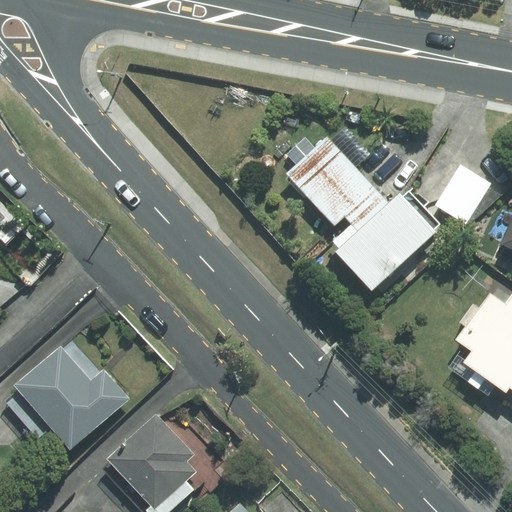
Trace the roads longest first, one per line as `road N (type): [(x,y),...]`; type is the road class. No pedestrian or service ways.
road 1 (secondary): [(44,78),(439,511)]
road 2 (secondary): [(243,20),(511,71)]
road 3 (secondary): [(243,20),(97,26),(71,39),(44,78)]
road 4 (secondary): [(114,0),(243,20)]
